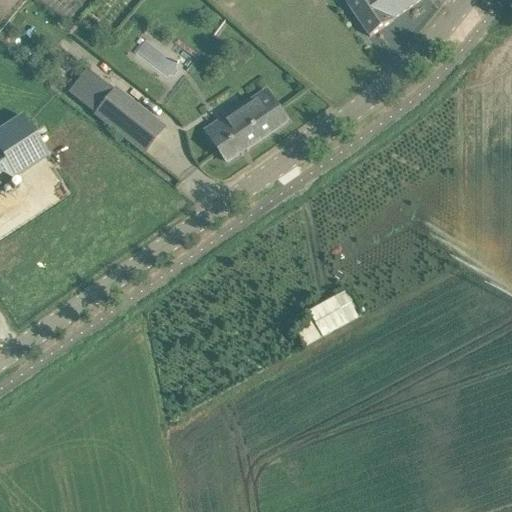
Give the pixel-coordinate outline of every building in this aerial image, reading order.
[(422,0),(350,0),(347,3),(370,38),(394,22),(393,20),(422,0)] [(165,130),(114,89),(94,114),(145,155),(165,130)] [(220,134),(211,140),(216,146),(227,163),(288,122),(277,106),(267,91),(229,116),(214,126),(220,134)] [(0,188),(15,178),(0,154),(0,188)] [(304,345),(358,322),(345,293),(307,309),(313,323),(298,330),(304,345)]
